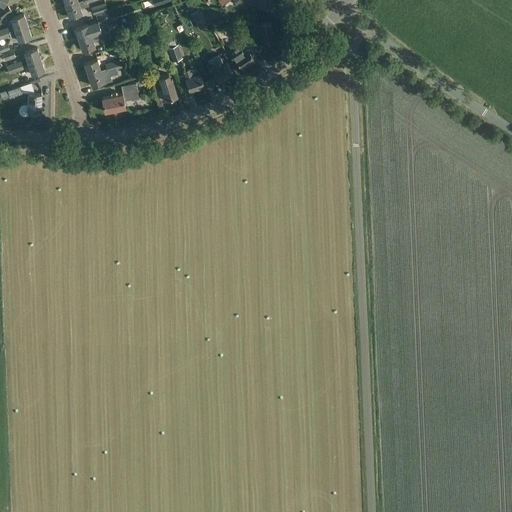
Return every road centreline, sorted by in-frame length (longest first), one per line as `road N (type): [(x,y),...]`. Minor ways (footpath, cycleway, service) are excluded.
road 1 (unclassified): [(372,511),(351,58),(366,26)]
road 2 (tertiary): [(85,139),(198,114),(298,51)]
road 3 (unclassified): [(511,131),(366,26)]
road 4 (residential): [(85,139),(42,0)]
